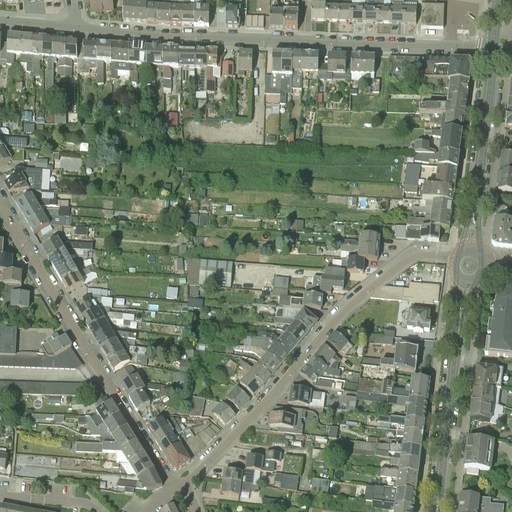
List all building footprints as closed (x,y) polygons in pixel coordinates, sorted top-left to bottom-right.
[(90,0),(92,14),(113,11),(111,0),(90,0)] [(123,0),(123,22),(145,24),(145,0),(140,0),(141,4),(127,3),(127,1),(129,1),(128,0),(123,0)] [(157,0),(145,0),(145,24),(157,25),(158,7),(158,1),(157,0)] [(165,7),(164,0),(157,0),(158,1),(158,7),(157,25),(170,26),(170,8),(165,7)] [(170,8),(170,26),(181,27),(182,0),(176,0),(171,0),(170,8)] [(182,0),(181,27),(194,27),(194,8),(195,2),(194,0),(182,0)] [(194,8),(194,27),(209,28),(210,8),(202,8),(202,0),(194,0),(195,2),(194,8)] [(233,0),(233,8),(226,8),(225,28),(239,29),(239,16),(240,16),(241,10),(241,0),(233,0)] [(376,25),(389,26),(390,9),(383,8),(383,0),(378,0),(378,3),(377,11),(376,25)] [(363,25),(376,25),(377,11),(378,3),(365,2),(365,8),(364,8),(363,25)] [(390,2),(390,9),(389,26),(402,27),(403,9),(404,9),(404,3),(390,2)] [(284,12),(284,31),(298,31),(299,4),(291,4),(291,12),(284,12)] [(311,22),(324,22),(326,5),(312,4),(311,22)] [(324,22),(338,23),(339,7),(326,6),(326,5),(324,22)] [(422,6),(421,19),(421,29),(443,30),(444,7),(436,7),(422,6)] [(338,23),(351,24),(352,7),(339,7),(338,23)] [(351,24),(363,25),(364,8),(352,7),(351,24)] [(416,10),(404,9),(403,9),(402,27),(415,28),(416,10)] [(269,30),(284,31),(284,12),(270,11),(269,30)] [(14,56),(20,56),(21,37),(8,36),(7,48),(1,48),(0,59),(0,62),(0,66),(6,68),(7,65),(14,66),(14,56)] [(30,79),(34,79),(34,76),(33,71),(32,57),(33,39),(21,37),(20,56),(21,56),(20,64),(19,64),(19,70),(23,70),(23,73),(31,73),(30,79)] [(43,61),(43,58),(43,39),(33,39),(32,57),(33,71),(34,76),(34,79),(34,77),(40,76),(39,71),(40,71),(39,62),(43,61)] [(54,91),(53,63),(53,40),(43,39),(43,58),(49,59),(49,60),(47,60),(47,71),(46,71),(46,91),(54,91)] [(60,78),(65,78),(64,41),(53,40),(53,63),(56,63),(56,59),(60,60),(59,63),(59,68),(60,68),(60,78)] [(65,78),(66,78),(71,78),(71,69),(72,69),(72,63),(71,60),(74,60),(74,65),(77,65),(76,42),(64,41),(65,78)] [(90,70),(97,70),(97,44),(76,42),(77,65),(77,75),(90,75),(90,70)] [(103,63),(111,63),(111,45),(97,44),(97,70),(97,85),(104,85),(103,63)] [(118,81),(118,72),(129,73),(129,65),(128,47),(111,45),(111,63),(111,66),(111,81),(118,81)] [(142,66),(147,67),(146,48),(128,47),(129,65),(129,73),(130,84),(138,84),(138,73),(137,73),(137,66),(142,66)] [(161,74),(163,74),(163,50),(146,48),(147,67),(147,73),(147,86),(148,90),(153,90),(153,87),(155,87),(155,78),(161,78),(161,74)] [(169,68),(178,68),(177,50),(163,50),(163,74),(164,90),(171,90),(171,74),(169,68)] [(189,78),(189,69),(195,69),(195,51),(177,50),(178,68),(179,68),(179,69),(180,69),(183,69),(183,83),(189,83),(189,78)] [(201,70),(200,93),(205,94),(205,91),(207,52),(195,51),(195,69),(201,70)] [(220,78),(220,69),(220,59),(217,59),(218,52),(207,52),(205,91),(205,94),(215,94),(216,78),(220,78)] [(245,73),(252,73),(253,53),(239,53),(238,77),(245,78),(245,73)] [(265,95),(279,96),(281,55),(273,54),(272,76),(272,77),(265,77),(265,95)] [(286,94),(290,95),(292,55),(281,55),(279,96),(280,96),(280,105),(285,105),(286,94)] [(300,97),(301,80),(302,55),(292,55),(290,95),(291,95),(291,96),(300,97)] [(302,55),(301,80),(305,80),(305,77),(308,77),(308,74),(312,74),(312,86),(317,86),(318,86),(318,81),(318,66),(319,56),(302,55)] [(328,66),(318,66),(318,81),(332,81),(350,82),(351,64),(345,64),(346,57),(329,56),(328,66)] [(351,76),(363,76),(364,57),(352,57),(351,76)] [(373,76),(374,76),(375,58),(364,57),(363,76),(364,76),(364,78),(372,78),(373,76)] [(428,80),(448,81),(469,81),(471,64),(469,61),(389,58),(388,80),(424,80),(428,81),(428,80)] [(223,63),(222,78),(233,78),(233,75),(234,75),(234,68),(233,68),(233,64),(223,63)] [(428,80),(428,81),(428,85),(426,84),(426,88),(428,89),(449,89),(448,97),(448,98),(467,99),(469,81),(448,81),(428,80)] [(443,114),(464,116),(467,99),(448,98),(447,107),(444,107),(432,106),(426,106),(425,106),(420,106),(419,114),(425,114),(443,114)] [(192,119),(192,110),(184,110),(184,113),(182,113),(182,119),(192,119)] [(232,112),(224,112),(224,121),(232,121),(232,112)] [(33,122),(33,114),(19,114),(19,122),(33,122)] [(440,131),(462,133),(464,116),(443,114),(440,131)] [(24,134),(32,133),(32,125),(24,125),(24,134)] [(88,139),(91,139),(92,126),(83,126),(82,135),(88,135),(88,139)] [(439,155),(459,156),(462,133),(440,131),(424,130),(424,136),(424,137),(424,141),(430,142),(431,137),(441,139),(439,155)] [(0,152),(6,150),(3,145),(4,144),(5,146),(26,148),(26,140),(14,139),(0,137),(0,152)] [(303,147),(312,148),(313,140),(304,139),(303,147)] [(436,155),(436,154),(436,152),(429,151),(429,145),(409,143),(408,153),(415,154),(427,155),(436,155)] [(0,168),(11,161),(13,163),(24,164),(24,151),(17,150),(6,150),(6,149),(6,150),(0,152),(0,168)] [(511,154),(503,153),(500,172),(511,173),(511,154)] [(439,161),(438,168),(457,171),(459,156),(439,155),(436,155),(427,155),(415,154),(415,163),(428,165),(429,161),(434,162),(434,161),(439,161)] [(104,168),(104,160),(85,159),(85,169),(94,170),(94,168),(98,168),(98,167),(104,168)] [(48,161),(36,160),(36,168),(47,169),(48,161)] [(435,188),(436,188),(454,191),(457,171),(437,168),(437,169),(435,188)] [(15,193),(27,191),(33,190),(33,193),(42,193),(43,171),(25,171),(11,173),(15,180),(5,186),(10,194),(14,192),(15,193)] [(500,175),(499,175),(497,188),(498,188),(498,192),(511,193),(511,173),(500,172),(500,175)] [(195,175),(188,174),(187,188),(194,188),(195,175)] [(403,193),(417,194),(418,187),(404,186),(403,193)] [(420,202),(434,203),(452,205),(454,191),(436,188),(435,188),(424,187),(424,189),(421,189),(420,197),(422,198),(422,201),(420,201),(420,202)] [(44,207),(60,208),(70,209),(70,208),(68,208),(69,202),(65,202),(41,200),(34,198),(32,195),(31,196),(28,191),(24,194),(27,199),(16,205),(23,216),(38,207),(44,207)] [(23,193),(12,199),(16,205),(27,199),(24,194),(23,193)] [(348,198),(348,206),(352,207),(352,206),(360,207),(360,199),(353,199),(353,198),(348,198)] [(432,215),(451,218),(452,205),(434,203),(420,202),(419,208),(413,207),(412,214),(425,215),(432,215)] [(66,218),(69,218),(70,209),(60,208),(44,207),(38,207),(23,216),(28,226),(44,217),(58,218),(66,218)] [(508,222),(495,219),(492,243),(494,247),(511,248),(511,213),(509,213),(508,222)] [(199,216),(186,215),(186,225),(198,226),(199,216)] [(425,220),(409,219),(409,227),(409,228),(414,228),(421,229),(440,230),(449,230),(451,218),(432,215),(425,215),(425,220)] [(41,232),(49,226),(50,226),(72,228),(72,221),(66,221),(66,218),(58,218),(44,217),(28,226),(34,235),(41,232)] [(304,222),(291,221),(290,231),(303,232),(304,222)] [(49,226),(41,232),(43,236),(53,231),(50,226),(49,226)] [(409,228),(409,227),(407,227),(406,241),(439,243),(440,230),(421,229),(414,228),(409,228)] [(75,236),(87,237),(87,236),(88,232),(88,229),(76,228),(75,236)] [(187,250),(187,249),(191,249),(190,247),(194,246),(194,237),(186,238),(187,246),(186,246),(186,250),(187,250)] [(342,248),(378,251),(379,238),(359,237),(359,244),(357,244),(355,242),(343,241),(342,248)] [(75,251),(90,252),(97,252),(97,247),(93,247),(93,245),(62,243),(61,244),(58,239),(42,249),(49,261),(64,252),(63,251),(75,251)] [(357,261),(364,261),(377,262),(378,251),(342,248),(342,253),(354,254),(356,252),(358,253),(357,260),(348,259),(348,261),(342,261),(348,261),(357,261)] [(64,252),(49,261),(62,283),(83,270),(79,263),(73,265),(70,260),(74,260),(75,251),(63,251),(64,252)] [(259,264),(269,265),(270,256),(260,255),(259,264)] [(0,272),(3,273),(12,273),(13,258),(2,257),(0,256),(0,272)] [(189,286),(196,287),(200,287),(200,286),(231,289),(233,263),(201,261),(188,260),(187,260),(187,261),(188,276),(189,286)] [(347,272),(347,273),(363,274),(364,261),(357,261),(348,261),(342,261),(341,272),(347,272)] [(89,271),(91,274),(92,274),(96,275),(98,274),(93,266),(90,268),(92,270),(89,271)] [(68,294),(84,284),(81,278),(82,277),(83,279),(91,274),(89,271),(92,270),(90,268),(89,268),(89,269),(84,271),(83,270),(62,283),(68,294)] [(320,293),(320,294),(331,295),(331,290),(343,291),(344,281),(344,280),(345,272),(325,271),(324,278),(321,278),(321,279),(313,278),(313,287),(306,286),(306,292),(320,293)] [(1,287),(21,288),(22,274),(12,273),(3,273),(0,272),(0,286),(1,287)] [(273,290),(288,291),(289,279),(275,278),(274,290),(273,290)] [(397,289),(391,289),(384,288),(370,299),(370,300),(390,301),(396,302),(412,304),(432,305),(433,303),(439,304),(441,287),(409,284),(409,290),(407,290),(407,293),(404,293),(404,290),(397,289)] [(487,340),(486,348),(489,349),(488,356),(511,358),(511,285),(503,291),(504,292),(502,293),(499,294),(497,296),(496,299),(496,302),(496,304),(495,304),(492,327),(489,327),(487,336),(491,337),(490,340),(487,340)] [(196,287),(189,286),(189,288),(190,288),(189,298),(198,299),(198,289),(196,289),(196,287)] [(10,307),(10,309),(28,310),(29,296),(21,295),(21,288),(1,287),(1,294),(5,295),(5,307),(10,307)] [(166,298),(177,299),(178,288),(166,288),(166,298)] [(90,298),(107,299),(108,299),(108,291),(87,290),(87,299),(89,299),(90,298)] [(287,298),(288,291),(273,290),(272,297),(280,298),(287,298)] [(303,301),(290,300),(290,308),(302,309),(321,311),(322,298),(304,296),(303,301)] [(106,310),(106,309),(107,299),(90,298),(89,299),(75,307),(83,319),(100,309),(106,310)] [(188,309),(194,309),(202,310),(203,301),(188,300),(188,304),(188,309)] [(309,334),(318,323),(303,311),(302,312),(302,309),(290,308),(284,308),(283,320),(293,321),(309,334)] [(122,321),(123,315),(110,313),(110,310),(106,310),(100,309),(83,319),(89,330),(107,320),(122,321)] [(413,331),(413,332),(423,334),(423,332),(429,332),(430,323),(428,323),(429,314),(410,312),(407,327),(407,330),(413,331)] [(285,334),(299,345),(309,334),(293,321),(283,320),(275,319),(275,324),(292,326),(285,334)] [(89,330),(94,339),(111,329),(113,329),(112,327),(114,326),(129,328),(130,322),(122,321),(107,320),(89,330)] [(14,356),(16,356),(16,354),(17,329),(0,329),(0,355),(3,356),(9,356),(14,356)] [(111,329),(94,339),(101,350),(117,340),(116,339),(136,341),(136,338),(137,335),(116,332),(114,330),(113,329),(111,329)] [(327,344),(342,357),(346,357),(353,348),(345,342),(352,333),(340,329),(336,334),(335,334),(327,344)] [(266,334),(266,339),(269,339),(276,345),(290,356),(299,345),(285,334),(280,340),(273,334),(272,335),(266,334)] [(393,339),(384,338),(375,337),(374,344),(374,345),(392,346),(393,339)] [(59,342),(57,338),(41,347),(48,357),(53,357),(55,358),(59,355),(65,352),(70,348),(71,348),(66,338),(59,342)] [(250,349),(259,350),(281,367),(290,356),(276,345),(269,339),(266,339),(252,338),(250,349)] [(124,355),(146,358),(146,357),(147,350),(129,347),(129,348),(122,349),(117,340),(101,350),(108,364),(124,355)] [(396,371),(399,371),(415,373),(417,350),(409,350),(410,347),(402,346),(402,349),(396,348),(394,363),(381,361),(381,362),(362,360),(361,367),(379,369),(395,371),(396,371)] [(259,367),(271,378),(281,367),(259,350),(250,349),(234,347),(233,351),(243,352),(250,353),(254,354),(262,361),(260,364),(259,367)] [(338,365),(341,362),(324,347),(313,360),(326,370),(337,371),(338,365)] [(83,367),(70,348),(69,370),(77,371),(83,367)] [(187,357),(189,358),(194,359),(191,351),(185,351),(187,357)] [(108,364),(114,373),(124,367),(125,369),(131,365),(146,368),(148,358),(146,357),(146,358),(124,355),(108,364)] [(341,372),(337,371),(326,370),(313,360),(306,368),(319,379),(321,379),(325,374),(327,375),(327,376),(340,378),(341,372)] [(251,376),(264,387),(271,378),(259,367),(260,364),(258,366),(258,365),(254,370),(241,361),(238,366),(237,367),(249,375),(251,376)] [(191,375),(193,365),(180,363),(179,373),(191,375)] [(230,377),(234,372),(227,367),(223,373),(230,377)] [(383,382),(394,384),(395,371),(379,369),(361,367),(359,380),(357,393),(361,393),(381,397),(383,382)] [(476,367),(474,387),(493,390),(500,391),(503,371),(476,367)] [(143,391),(146,390),(144,387),(138,376),(137,377),(132,368),(118,376),(124,385),(122,387),(129,399),(142,391),(143,391)] [(319,381),(321,379),(319,379),(306,368),(295,381),(301,386),(331,390),(332,383),(319,381)] [(249,375),(239,385),(243,388),(242,388),(252,397),(253,398),(264,387),(251,376),(249,375)] [(381,397),(388,398),(388,397),(409,400),(427,402),(430,381),(411,379),(410,386),(405,385),(405,391),(393,389),(394,384),(383,382),(381,397)] [(86,383),(79,385),(79,397),(104,398),(94,384),(89,387),(86,383)] [(152,392),(165,394),(165,387),(160,386),(161,386),(150,385),(149,391),(152,392)] [(489,404),(492,405),(493,390),(474,387),(472,402),(489,404)] [(236,388),(226,399),(233,405),(240,412),(250,402),(248,401),(252,397),(242,388),(239,391),(236,388)] [(322,394),(291,390),(289,405),(309,408),(310,401),(321,402),(322,394)] [(129,399),(137,413),(151,405),(143,391),(142,391),(129,399)] [(165,394),(152,392),(157,401),(164,397),(164,395),(165,395),(165,394)] [(345,412),(355,414),(356,399),(344,397),(342,404),(346,408),(345,412)] [(408,408),(406,420),(425,422),(427,402),(409,400),(388,397),(388,398),(387,406),(408,408)] [(97,415),(91,419),(94,424),(96,428),(119,415),(111,402),(109,404),(106,398),(97,403),(101,409),(96,412),(97,415)] [(192,404),(204,406),(205,400),(193,398),(192,404)] [(489,404),(472,402),(470,421),(489,423),(492,405),(489,404)] [(191,410),(203,412),(204,406),(192,404),(191,410)] [(213,415),(225,427),(235,417),(223,405),(223,406),(221,404),(212,413),(213,415)] [(270,428),(278,429),(278,433),(302,436),(303,431),(295,430),(296,418),(305,420),(306,412),(284,409),(283,417),(271,415),(270,428)] [(191,410),(189,418),(202,418),(203,412),(191,410)] [(119,415),(96,428),(102,437),(111,437),(127,428),(119,415)] [(405,432),(423,434),(425,422),(398,419),(379,416),(378,423),(382,423),(381,429),(389,430),(390,425),(397,426),(397,431),(404,431),(405,432)] [(91,418),(84,418),(78,417),(78,425),(80,426),(88,427),(94,424),(91,419),(91,418)] [(147,429),(153,438),(175,424),(182,424),(179,419),(174,420),(174,419),(172,419),(166,423),(163,419),(147,429)] [(158,447),(180,434),(182,433),(178,427),(183,426),(182,424),(175,424),(153,438),(158,447)] [(127,428),(111,437),(102,437),(101,437),(101,438),(100,438),(100,445),(100,446),(120,448),(122,451),(137,443),(127,428)] [(183,453),(185,451),(192,462),(205,448),(205,447),(212,440),(212,441),(216,436),(209,429),(198,436),(197,436),(194,438),(186,442),(179,447),(183,453)] [(164,456),(179,447),(186,442),(194,438),(190,430),(182,433),(180,434),(158,447),(164,456)] [(330,430),(329,439),(336,440),(337,431),(330,430)] [(403,438),(403,441),(403,443),(401,441),(395,441),(395,442),(387,440),(386,446),(402,448),(402,449),(421,451),(423,434),(405,432),(404,431),(397,431),(396,437),(402,437),(403,437),(403,438)] [(468,438),(467,446),(475,447),(475,445),(493,447),(493,441),(468,438)] [(71,443),(62,441),(61,449),(69,451),(71,443)] [(137,443),(122,451),(120,448),(100,446),(100,445),(75,444),(75,453),(102,454),(102,453),(117,454),(116,464),(119,464),(128,464),(129,466),(145,457),(137,443)] [(375,457),(377,446),(355,443),(353,454),(375,457)] [(467,446),(464,468),(490,471),(493,447),(475,445),(475,447),(467,446)] [(190,463),(192,462),(185,451),(183,453),(179,447),(164,456),(173,471),(177,472),(190,463)] [(391,447),(389,447),(387,459),(391,459),(391,460),(405,461),(419,463),(421,451),(402,449),(394,448),(391,447)] [(330,452),(313,450),(311,461),(328,463),(330,452)] [(137,478),(153,470),(145,457),(129,466),(137,478)] [(246,471),(255,472),(262,472),(264,459),(248,457),(246,471)] [(398,472),(398,473),(418,475),(419,463),(405,461),(391,460),(390,466),(399,467),(398,472)] [(393,486),(392,491),(415,494),(418,475),(398,473),(366,468),(366,474),(375,475),(380,476),(380,478),(398,480),(397,486),(393,486)] [(152,491),(157,489),(162,487),(153,470),(137,478),(137,479),(138,478),(141,484),(136,484),(136,489),(152,491)] [(246,486),(253,486),(255,472),(246,471),(241,470),(241,473),(225,471),(223,483),(246,486)] [(299,477),(282,475),(280,490),(297,492),(299,477)] [(328,496),(330,482),(313,479),(311,494),(328,496)] [(258,492),(259,487),(253,486),(246,486),(223,483),(222,496),(240,498),(241,492),(250,494),(250,491),(258,492)] [(372,502),(414,508),(415,494),(392,491),(383,490),(382,496),(373,495),(372,502)] [(460,496),(458,511),(502,511),(503,509),(488,507),(489,501),(479,500),(479,498),(460,496)] [(262,507),(283,508),(283,504),(276,504),(276,500),(262,500),(262,507)] [(413,511),(414,508),(372,502),(371,509),(382,511),(381,511),(413,511)]
